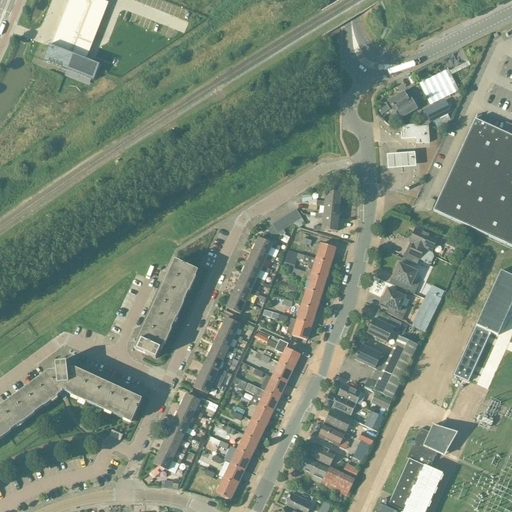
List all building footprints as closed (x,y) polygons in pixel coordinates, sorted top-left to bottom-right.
[(50,46),(43,61),(94,81),(99,65),(86,60),(97,32),(81,26),(90,0),(69,0),(51,47),(50,46)] [(448,69),(467,63),(462,48),(443,55),(448,69)] [(448,70),(435,77),(447,97),(459,91),(448,70)] [(419,85),(430,106),(447,97),(435,77),(419,85)] [(389,102),(395,112),(397,111),(402,119),(416,111),(411,101),(408,102),(403,94),(389,102)] [(424,113),(416,117),(421,128),(428,128),(429,128),(430,124),(451,113),(445,100),(423,111),(424,113)] [(511,137),(475,120),(433,212),(511,248),(511,137)] [(416,126),(401,127),(402,134),(401,134),(401,139),(416,138),(417,144),(430,143),(429,128),(428,128),(421,128),(417,128),(416,126)] [(387,154),(388,168),(416,166),(415,152),(387,154)] [(342,194),(326,192),(325,202),(317,201),(317,204),(340,206),(342,194)] [(315,217),(339,219),(340,206),(317,204),(317,206),(325,207),(324,215),(316,214),(315,217)] [(296,210),(291,213),(297,222),(302,219),(296,210)] [(291,213),(286,216),(293,225),(297,222),(291,213)] [(286,216),(282,219),(288,228),(293,225),(286,216)] [(323,230),(337,232),(339,219),(315,217),(315,219),(324,219),(323,227),(314,227),(314,231),(322,231),(323,230)] [(283,232),(284,231),(288,228),(282,219),(277,222),(283,232)] [(272,225),(278,234),(283,232),(277,222),(272,225)] [(431,263),(434,257),(432,252),(437,239),(415,229),(409,243),(413,245),(408,256),(419,261),(419,260),(424,262),(425,260),(431,263)] [(259,240),(253,251),(267,258),(267,256),(271,249),(279,252),(281,248),(273,244),(272,246),(259,240)] [(335,248),(321,244),(316,259),(330,264),(335,248)] [(253,251),(248,263),(261,269),(262,267),(266,260),(273,264),(275,261),(275,260),(267,256),(267,258),(253,251)] [(311,275),(326,279),(330,264),(316,259),(316,260),(298,254),(296,259),(303,261),(303,263),(314,266),(311,275)] [(285,258),(282,267),(291,269),(293,261),(285,258)] [(195,272),(176,263),(135,351),(154,360),(195,272)] [(248,263),(242,274),(256,280),(257,279),(260,272),(268,275),(269,273),(270,271),(262,267),(261,269),(248,263)] [(397,270),(392,280),(399,283),(397,288),(413,296),(418,285),(412,283),(416,274),(402,267),(403,265),(399,263),(396,270),(397,270)] [(292,275),(300,278),(302,272),(293,269),(292,275)] [(511,276),(500,272),(476,326),(498,336),(511,304),(511,276)] [(242,274),(237,285),(250,292),(251,290),(255,283),(263,287),(264,284),(265,283),(257,279),(256,280),(242,274)] [(306,290),(321,294),(326,279),(311,275),(306,290)] [(287,290),(295,292),(297,287),(289,284),(287,290)] [(237,285),(231,297),(245,303),(246,302),(249,294),(257,298),(258,296),(259,294),(251,290),(250,292),(237,285)] [(385,295),(380,305),(387,309),(388,309),(386,313),(401,321),(406,311),(407,310),(401,307),(404,299),(390,292),(391,291),(387,289),(384,295),(385,295)] [(306,290),(302,305),(316,310),(321,294),(306,290)] [(425,333),(441,299),(427,293),(411,327),(425,333)] [(231,297),(226,309),(232,311),(231,314),(239,318),(240,316),(240,315),(244,306),(252,309),(253,307),(254,305),(246,302),(245,303),(231,297)] [(282,306),(290,308),(292,302),(284,300),(282,306)] [(316,310),(302,305),(297,320),(311,325),(316,310)] [(270,318),(277,321),(279,315),(272,313),(265,311),(264,311),(263,316),(270,318)] [(286,323),(288,318),(279,315),(277,321),(286,323)] [(225,319),(220,331),(234,337),(235,336),(238,329),(246,332),(248,328),(247,328),(240,324),(239,326),(225,319)] [(392,330),(397,332),(401,325),(389,319),(386,326),(374,320),(366,335),(385,344),(392,330)] [(292,336),(306,340),(311,325),(297,320),(292,336)] [(476,327),(455,377),(469,383),(491,334),(476,327)] [(220,331),(215,342),(229,349),(230,347),(233,340),(241,343),(242,341),(243,339),(242,339),(235,336),(234,337),(220,331)] [(254,338),(267,345),(269,340),(256,334),(254,338)] [(361,346),(354,361),(373,370),(374,370),(376,371),(371,380),(377,382),(373,391),(391,400),(417,346),(398,337),(387,359),(380,356),(380,355),(361,346)] [(267,346),(275,350),(277,345),(269,341),(267,346)] [(215,342),(209,354),(223,360),(224,359),(227,352),(235,355),(237,353),(237,352),(237,351),(230,347),(229,349),(215,342)] [(286,349),(279,363),(292,370),(299,355),(286,349)] [(209,354),(204,365),(218,372),(219,370),(222,363),(230,367),(231,364),(232,362),(224,359),(223,360),(209,354)] [(262,356),(260,360),(268,364),(270,360),(268,359),(262,356)] [(66,392),(131,423),(140,403),(66,369),(66,363),(55,364),(56,370),(0,410),(0,436),(61,393),(66,392)] [(279,363),(272,378),(286,384),(292,370),(279,363)] [(204,365),(199,377),(213,383),(214,381),(217,375),(217,374),(225,378),(226,375),(227,374),(227,373),(219,370),(218,372),(204,365)] [(263,373),(255,369),(253,375),(261,378),(263,373)] [(199,377),(194,388),(208,395),(212,386),(219,389),(220,387),(221,385),(214,381),(213,383),(199,377)] [(234,378),(232,383),(238,386),(240,380),(234,378)] [(272,378),(265,392),(279,399),(286,384),(272,378)] [(248,384),(245,391),(253,395),(250,403),(258,407),(265,410),(272,413),(279,399),(265,392),(265,393),(248,384)] [(361,394),(342,386),(337,397),(356,405),(361,394)] [(375,395),(371,403),(387,411),(391,403),(375,395)] [(186,396),(181,407),(194,414),(195,412),(199,405),(206,408),(208,404),(200,400),(199,402),(186,396)] [(332,408),(351,416),(356,405),(337,397),(332,408)] [(249,402),(241,399),(239,404),(247,407),(249,402)] [(181,407),(175,419),(189,425),(190,423),(193,416),(201,420),(202,418),(202,416),(195,412),(194,414),(181,407)] [(258,407),(251,421),(265,428),(272,413),(265,410),(258,407)] [(352,421),(331,411),(324,425),(345,434),(352,421)] [(234,413),(232,418),(233,418),(240,421),(242,417),(238,415),(236,414),(234,413)] [(375,414),(368,428),(377,433),(384,418),(376,414),(375,414)] [(175,419),(170,430),(184,437),(185,435),(188,428),(195,431),(196,429),(197,427),(190,423),(189,425),(175,419)] [(251,421),(244,436),(258,442),(265,428),(251,421)] [(425,511),(442,475),(433,471),(430,469),(437,453),(443,456),(444,458),(445,457),(445,455),(457,434),(434,426),(433,424),(431,425),(431,426),(432,427),(429,433),(420,429),(406,459),(408,460),(388,505),(386,504),(386,503),(386,502),(386,501),(385,500),(384,500),(383,499),(383,500),(382,500),(381,501),(379,505),(376,511),(425,511)] [(318,438),(339,448),(345,434),(324,425),(318,438)] [(227,427),(225,432),(233,436),(236,431),(227,427)] [(170,430),(164,442),(178,448),(179,446),(183,439),(190,443),(191,441),(192,439),(185,435),(184,437),(170,430)] [(122,436),(112,431),(108,437),(120,442),(122,436)] [(375,438),(362,432),(358,440),(360,442),(360,441),(371,446),(375,438)] [(244,436),(238,450),(251,457),(258,442),(244,436)] [(360,441),(360,442),(352,458),(362,463),(371,446),(360,441)] [(164,442),(159,453),(173,460),(174,458),(177,450),(185,454),(186,452),(187,450),(179,446),(178,448),(164,442)] [(220,442),(218,447),(226,450),(228,446),(228,445),(221,442),(220,442)] [(315,445),(308,458),(329,468),(335,455),(315,445)] [(238,450),(231,465),(244,471),(251,457),(238,450)] [(159,453),(153,465),(167,472),(172,462),(179,465),(180,463),(181,461),(174,458),(173,460),(159,453)] [(211,461),(219,465),(222,460),(214,456),(211,461)] [(308,458),(302,471),(309,475),(307,479),(346,498),(353,481),(341,475),(328,469),(329,468),(308,458)] [(341,474),(341,475),(353,481),(354,480),(358,471),(346,464),(341,474)] [(231,465),(224,479),(238,486),(244,471),(231,465)] [(205,474),(204,475),(212,479),(213,480),(215,474),(207,470),(206,472),(205,474)] [(224,479),(217,494),(231,500),(238,486),(224,479)] [(282,511),(307,511),(311,505),(291,495),(282,511)]
